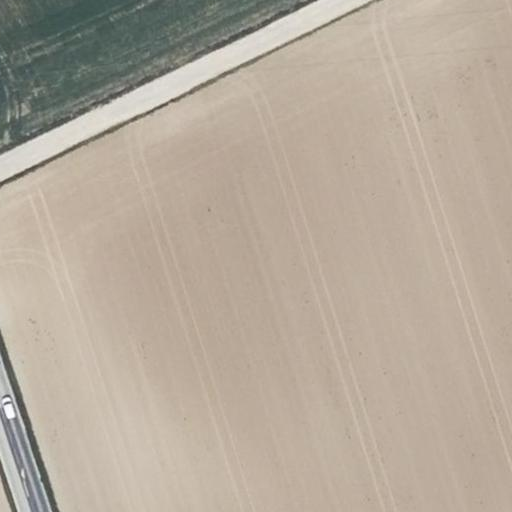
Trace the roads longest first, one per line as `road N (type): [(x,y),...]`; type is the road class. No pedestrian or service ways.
road 1 (track): [(329,0),(0,159)]
road 2 (tertiary): [(41,511),(0,380)]
